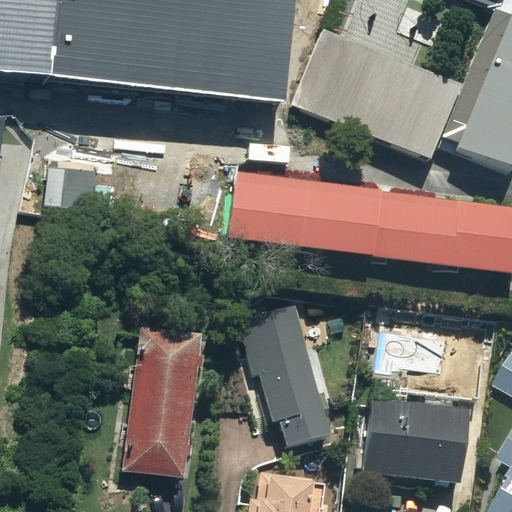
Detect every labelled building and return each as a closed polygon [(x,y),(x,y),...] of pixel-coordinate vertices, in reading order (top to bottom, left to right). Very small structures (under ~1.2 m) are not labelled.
[(0,0),(0,70),(282,107),(296,0),(0,0)] [(470,35),(381,0),(334,0),(290,111),(420,162),(470,35)] [(511,0),(507,0),(447,139),(511,167),(511,0)] [(511,211),(231,182),(224,255),(511,284),(511,211)] [(293,324),(240,339),(274,457),(327,442),(293,324)] [(386,330),(380,365),(440,375),(446,340),(386,330)] [(135,332),(110,475),(173,486),(199,343),(135,332)] [(358,409),(351,480),(446,489),(453,418),(358,409)] [(511,511),(511,434),(489,468),(502,476),(476,511),(511,511)] [(248,483),(244,511),(300,511),(303,490),(248,483)]
